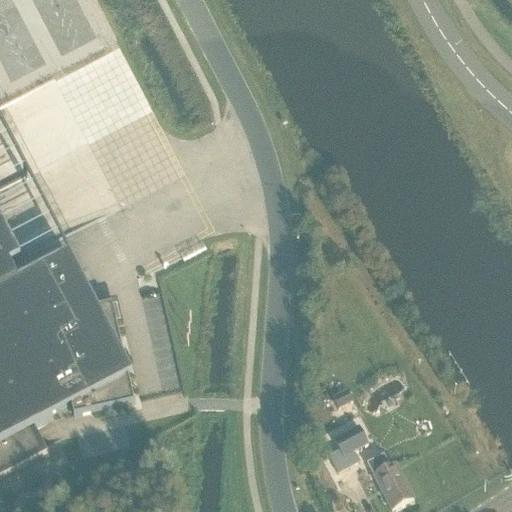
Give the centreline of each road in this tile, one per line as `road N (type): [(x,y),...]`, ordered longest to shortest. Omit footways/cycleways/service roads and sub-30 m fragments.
road 1 (unclassified): [(283,511),(269,424),(278,237),(248,126),(183,0)]
road 2 (tertiary): [(511,113),(468,70),(422,0)]
